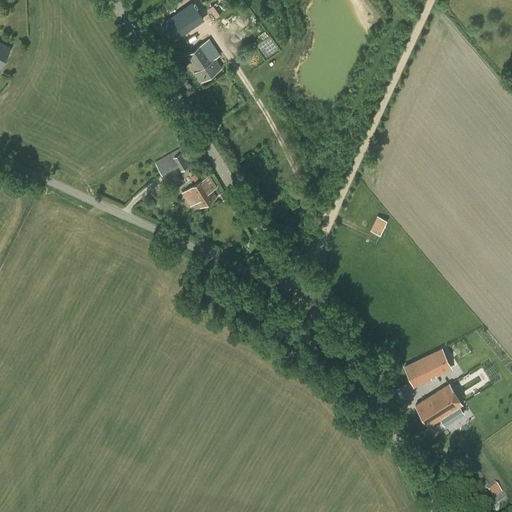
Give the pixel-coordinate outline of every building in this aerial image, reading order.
[(190,7),(164,24),(173,39),(200,22),(190,7)] [(0,67),(0,68),(11,47),(0,41),(0,67)] [(201,81),(221,68),(215,58),(213,59),(202,43),(186,55),(196,71),(195,72),(201,81)] [(181,170),(191,164),(181,148),(172,152),(181,170)] [(212,190),(217,187),(210,175),(182,192),(189,204),(195,200),(200,208),(216,197),(212,190)] [(380,235),(387,220),(377,216),(370,231),(380,235)] [(445,358),(440,349),(404,366),(409,376),(420,371),(425,381),(431,378),(429,375),(434,373),(436,375),(441,373),(436,362),(445,358)] [(428,425),(462,404),(450,384),(416,405),(428,425)] [(498,488),(489,495),(493,500),(502,494),(498,488)]
